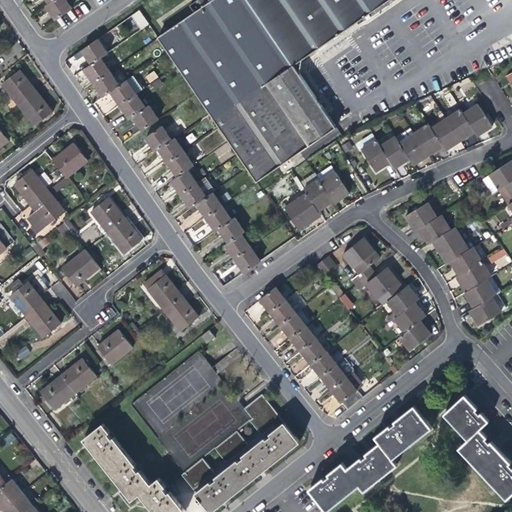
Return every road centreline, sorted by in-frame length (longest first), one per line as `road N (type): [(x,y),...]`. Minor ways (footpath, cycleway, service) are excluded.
road 1 (residential): [(219,303),(41,53)]
road 2 (residential): [(327,441),(219,303)]
road 3 (residential): [(511,136),(357,209)]
road 4 (residential): [(357,209),(425,271),(457,341)]
road 5 (residential): [(357,209),(219,303)]
road 6 (residential): [(327,441),(457,341)]
road 7 (residential): [(0,391),(95,511)]
